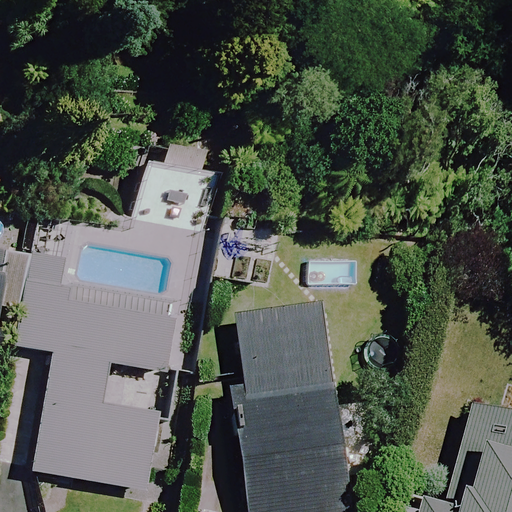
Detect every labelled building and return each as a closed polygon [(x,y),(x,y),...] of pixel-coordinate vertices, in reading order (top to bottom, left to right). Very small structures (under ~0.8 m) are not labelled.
[(213,154),(132,142),(126,178),(207,190),(213,154)] [(0,312),(8,314),(18,259),(0,256),(0,312)] [(18,259),(8,314),(3,352),(42,358),(24,478),(136,495),(148,413),(125,410),(131,373),(178,380),(190,300),(54,280),(57,265),(18,259)] [(340,511),(340,510),(314,314),(226,326),(236,398),(223,400),(237,511),(340,511)] [(511,511),(511,429),(464,414),(432,511),(511,511)]
